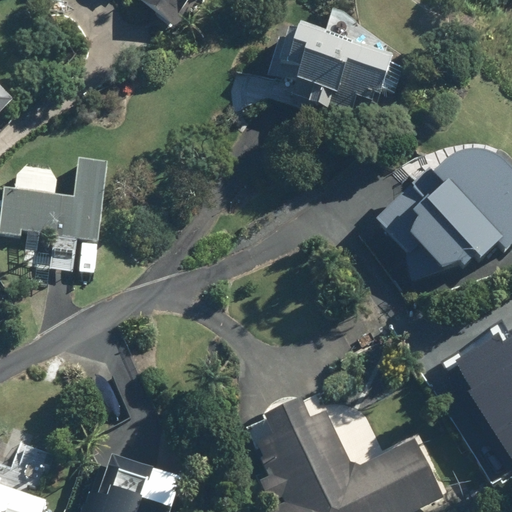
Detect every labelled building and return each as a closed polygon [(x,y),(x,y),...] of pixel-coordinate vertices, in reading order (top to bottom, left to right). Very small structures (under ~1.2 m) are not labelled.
[(142,0),(180,30),(204,0),(142,0)] [(396,55),(304,25),(290,67),(305,72),(296,99),(353,118),(359,98),(379,105),(396,55)] [(0,119),(18,102),(0,84),(0,119)] [(452,163),(443,171),(438,177),(433,172),(380,224),(409,253),(410,269),(414,284),(464,266),(468,270),(481,258),(486,263),(502,247),(509,254),(511,251),(511,169),(507,165),(492,156),(476,154),(463,157),(452,163)] [(76,199),(7,190),(1,236),(24,239),(24,233),(102,243),(112,166),(81,162),(76,199)] [(511,329),(447,371),(510,470),(511,469),(511,329)] [(271,511),(418,511),(445,499),(416,441),(355,471),(327,414),(314,420),(304,401),(269,419),(279,438),(260,447),(275,478),(263,484),(273,505),(285,498),(288,504),(271,511)] [(105,446),(81,511),(188,511),(200,479),(105,446)] [(0,511),(47,511),(51,499),(0,482),(0,511)]
